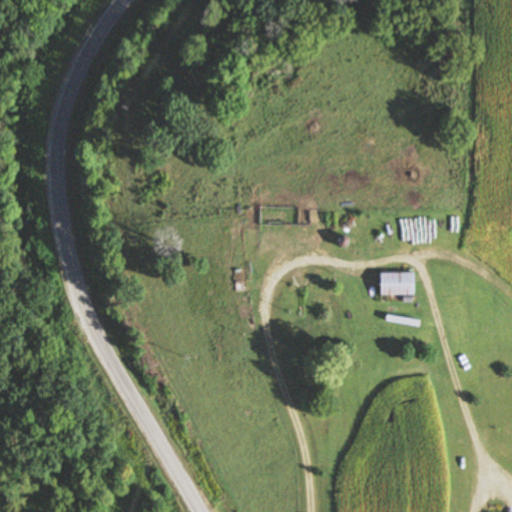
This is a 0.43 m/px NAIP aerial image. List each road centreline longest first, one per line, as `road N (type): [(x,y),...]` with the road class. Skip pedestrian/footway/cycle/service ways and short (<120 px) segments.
road 1 (secondary): [(193,511),(88,317),(56,194),(58,135),(74,76),(125,0)]
road 2 (residential): [(335,511),(342,315)]
